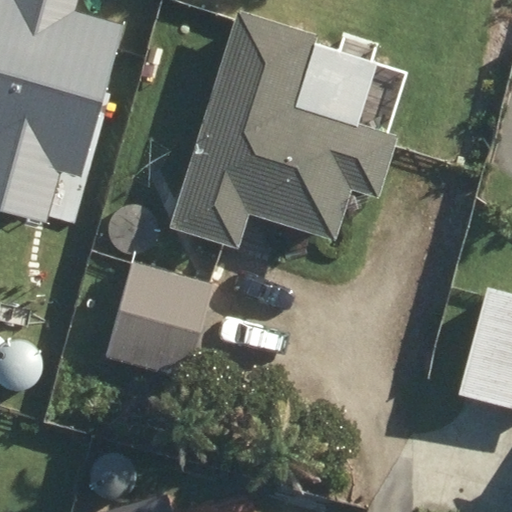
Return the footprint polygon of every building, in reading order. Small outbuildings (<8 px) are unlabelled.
[(291,106),(313,38),(233,14),(166,230),(233,251),(244,215),(332,243),(348,192),(375,200),(394,138),(291,106)] [(131,254),(139,253),(146,249),(152,244),(155,236),(156,228),(154,221),(149,214),(143,209),(135,207),(128,207),(121,210),(115,215),(111,221),(109,228),(109,236),(112,243),(117,248),(124,252),(131,254)] [(129,266),(101,361),(181,384),(209,290),(129,266)] [(511,401),(511,286),(499,283),(470,390),(511,401)] [(18,389),(26,388),(33,384),(39,379),(42,371),(42,363),(40,356),(36,349),(29,344),(22,342),(14,343),(7,345),(1,350),(0,352),(0,379),(4,384),(10,387),(18,389)] [(172,511),(168,496),(110,511),(172,511)]
